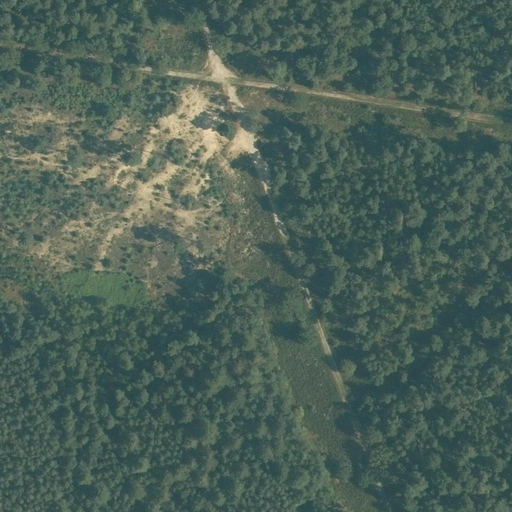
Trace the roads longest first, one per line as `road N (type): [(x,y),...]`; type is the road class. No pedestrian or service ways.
road 1 (unknown): [(391,511),(193,0)]
road 2 (track): [(511,121),(0,38)]
